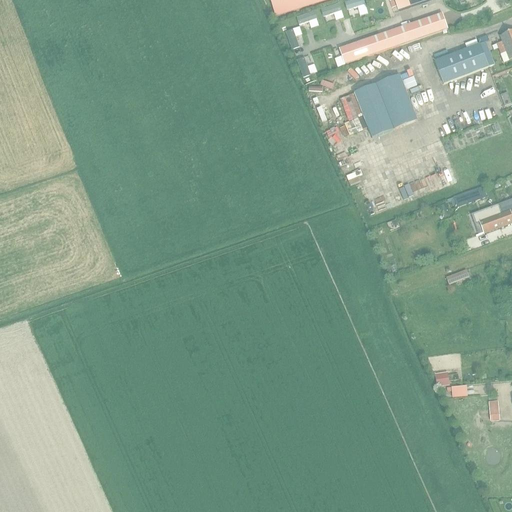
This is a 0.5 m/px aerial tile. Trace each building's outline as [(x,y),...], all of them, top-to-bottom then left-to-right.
[(325,0),(270,0),(276,16),(325,0)] [(366,7),(363,0),(360,0),(345,5),(348,13),(366,7)] [(373,0),(380,18),(431,0),(373,0)] [(341,12),(338,4),(321,10),(323,18),(341,12)] [(317,20),(314,12),(296,18),(299,26),(317,20)] [(345,64),(447,29),(442,14),(340,49),(345,64)] [(299,48),(293,30),(285,33),(292,51),(299,48)] [(511,32),(500,37),(502,41),(496,44),(499,51),(511,45),(511,32)] [(486,43),(434,62),(443,85),(494,65),(486,43)] [(511,45),(499,51),(500,55),(506,52),(509,60),(511,58),(511,45)] [(310,76),(304,58),(296,61),(303,79),(310,76)] [(372,138),(416,121),(399,76),(354,93),(372,138)] [(507,94),(500,96),(504,107),(511,104),(507,94)] [(467,199),(469,204),(487,198),(485,193),(467,199)] [(511,217),(509,210),(508,211),(501,213),(499,206),(476,214),(484,234),(511,223),(511,217)] [(398,230),(395,222),(387,225),(391,233),(398,230)] [(447,278),(449,284),(468,277),(466,271),(447,278)] [(491,422),(499,421),(498,409),(489,410),(491,422)]
